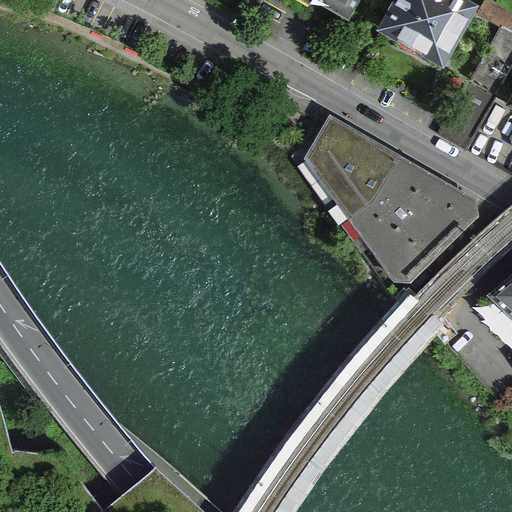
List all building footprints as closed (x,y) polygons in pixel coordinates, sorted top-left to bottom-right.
[(312,0),(348,21),(360,0),(312,0)] [(480,3),(475,0),(393,0),(377,31),(444,68),(480,3)] [(511,76),(499,101),(511,107),(511,76)] [(471,153),(501,97),(472,82),(443,138),(471,153)] [(330,118),(305,156),(394,284),(411,283),(477,217),(474,195),(330,118)] [(511,286),(502,296),(511,306),(511,286)]
